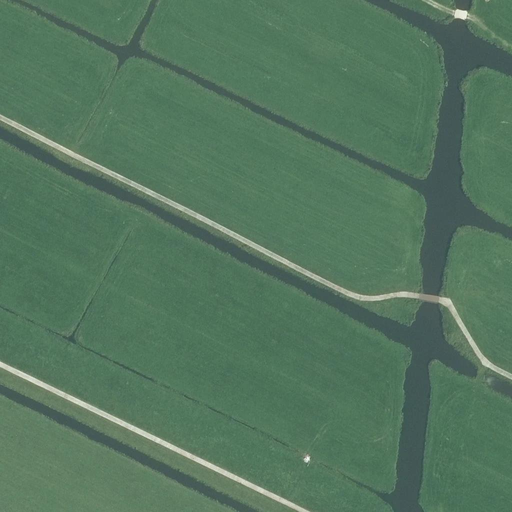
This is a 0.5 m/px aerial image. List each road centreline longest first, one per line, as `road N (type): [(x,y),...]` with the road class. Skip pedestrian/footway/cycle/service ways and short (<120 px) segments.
road 1 (track): [(511,378),(487,365),(444,303),(400,293),(358,298),(0,117)]
road 2 (track): [(0,364),(305,511)]
road 3 (track): [(439,511),(487,365)]
